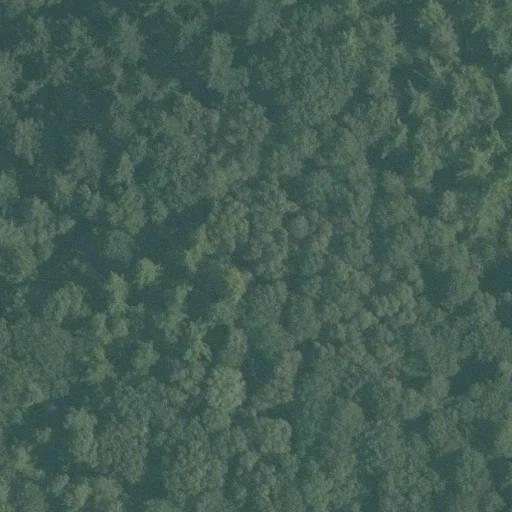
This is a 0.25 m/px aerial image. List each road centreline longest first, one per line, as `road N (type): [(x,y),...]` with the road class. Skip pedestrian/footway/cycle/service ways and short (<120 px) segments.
road 1 (track): [(329,0),(96,238)]
road 2 (unclassified): [(0,330),(96,238)]
